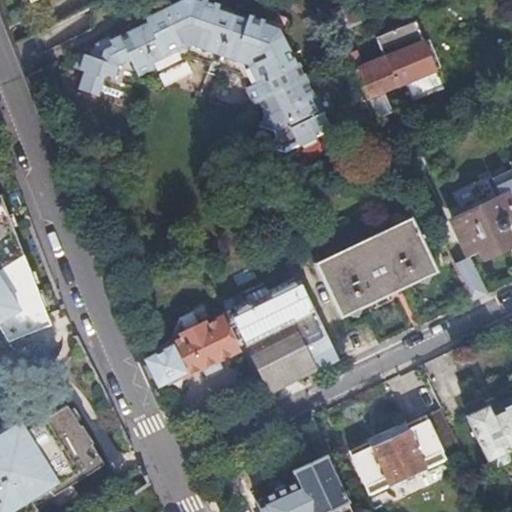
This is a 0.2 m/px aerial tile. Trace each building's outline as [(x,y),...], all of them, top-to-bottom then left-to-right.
[(85,76),(79,93),(98,99),(99,95),(101,89),(121,95),(129,98),(135,81),(153,72),(156,76),(189,59),(211,65),(222,69),(240,75),(261,115),(259,128),(274,132),(276,136),(271,151),(287,154),(301,146),(299,141),(315,133),(317,138),(332,130),(297,60),(294,62),(281,41),(285,38),(279,29),(188,0),(184,0),(163,11),(168,22),(150,31),(147,25),(106,46),(102,56),(91,53),(88,60),(79,57),(74,72),(85,76)] [(348,4),(327,10),(338,34),(357,25),(348,4)] [(147,25),(150,31),(168,22),(163,11),(145,21),(147,25)] [(358,55),(350,59),(379,121),(396,114),(388,96),(409,87),(417,103),(445,90),(415,23),(377,40),(386,59),(364,69),(358,55)] [(222,69),(211,65),(208,75),(218,79),(222,69)] [(101,89),(99,95),(119,101),(121,95),(101,89)] [(315,133),(299,141),(301,146),(317,138),(315,133)] [(511,170),(492,180),(500,199),(451,221),(467,252),(483,245),(486,252),(507,243),(502,232),(503,231),(505,230),(506,227),(506,224),(506,222),(511,219),(511,170)] [(0,511),(32,511),(30,508),(98,466),(86,445),(88,444),(78,429),(76,429),(73,423),(79,420),(71,408),(66,412),(63,406),(18,433),(16,430),(18,428),(14,420),(6,425),(4,421),(0,423),(0,331),(7,341),(49,324),(45,313),(51,310),(43,290),(37,292),(34,285),(40,283),(35,271),(29,273),(10,228),(16,225),(12,213),(5,215),(0,202),(0,511)] [(412,216),(313,263),(339,319),(439,272),(412,216)] [(483,245),(467,252),(468,254),(469,257),(480,252),(485,262),(511,249),(511,239),(506,227),(505,230),(503,231),(502,232),(507,243),(486,252),(483,245)] [(454,261),(457,268),(471,261),(469,257),(468,254),(454,261)] [(457,268),(472,299),(486,292),(471,261),(457,268)] [(153,355),(145,360),(157,385),(165,381),(168,385),(236,353),(234,349),(245,344),(290,323),(313,370),(336,359),(301,287),(232,319),(238,332),(228,337),(220,320),(206,326),(202,316),(191,315),(177,322),(174,328),(180,338),(151,352),(153,355)] [(268,391),(313,370),(290,323),(245,344),(268,391)] [(487,410),(466,420),(487,465),(511,453),(511,406),(490,416),(487,410)] [(370,496),(460,453),(440,412),(405,428),(408,432),(371,449),(369,445),(349,455),(370,496)] [(298,486),(255,508),(256,511),(347,511),(331,478),(327,480),(320,464),(294,477),(298,486)]
